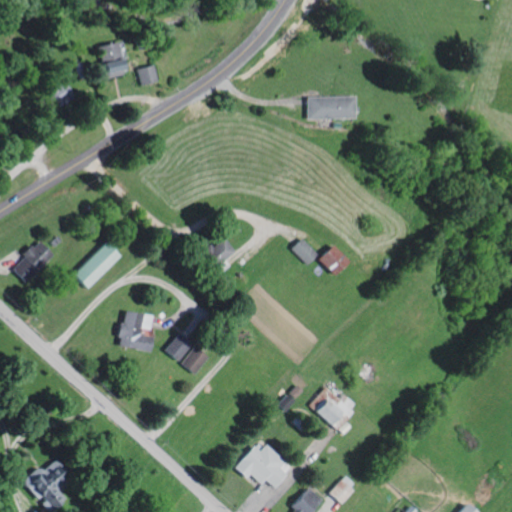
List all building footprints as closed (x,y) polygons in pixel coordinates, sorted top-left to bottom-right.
[(105,79),(124,72),(112,41),(94,47),(105,79)] [(136,67),(138,84),(155,81),(153,64),(136,67)] [(305,96),(305,119),(353,118),(353,96),(305,96)] [(200,252),(218,273),(227,265),(222,259),(232,251),(219,236),(200,252)] [(287,248),(304,264),(314,253),(297,237),(287,248)] [(51,254),(35,239),(9,267),(25,282),(51,254)] [(117,257),(103,242),(69,274),(83,289),(117,257)] [(331,275),(344,260),(327,244),(314,259),(331,275)] [(148,350),(150,333),(148,333),(150,314),(119,311),(115,347),(148,350)] [(188,344),(174,333),(162,350),(176,361),(188,344)] [(205,355),(190,346),(179,365),(194,374),(205,355)] [(313,399),(319,404),(312,410),(334,430),(356,406),(342,393),(337,398),(324,386),(313,399)] [(271,487),(289,468),(264,444),(257,451),(251,445),(231,467),(243,479),(248,474),(259,484),(263,479),(271,487)] [(64,481),(49,462),(39,471),(35,466),(19,480),(46,511),(63,498),(55,489),(64,481)] [(337,503),(354,486),(343,475),(326,492),(337,503)] [(287,506),(292,511),(306,511),(319,500),(306,487),(287,506)] [(455,511),(472,511),(463,503),(455,511)]
